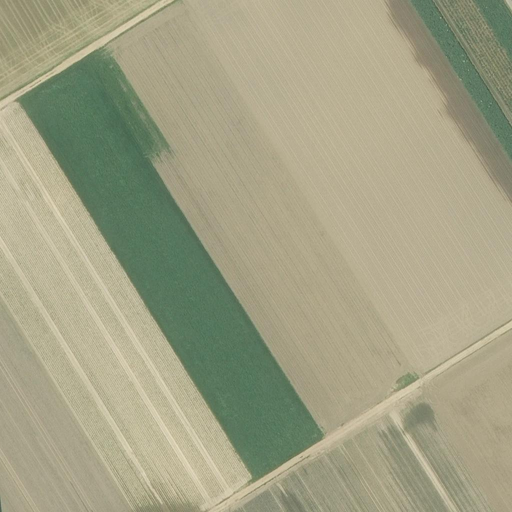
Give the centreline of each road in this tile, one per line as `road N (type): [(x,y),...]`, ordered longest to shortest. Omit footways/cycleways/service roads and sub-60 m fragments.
road 1 (track): [(511,325),(214,511)]
road 2 (track): [(0,106),(170,0)]
